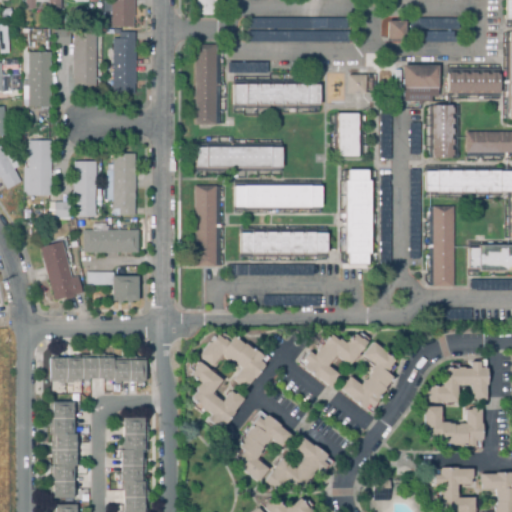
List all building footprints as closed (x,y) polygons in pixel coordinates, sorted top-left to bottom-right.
[(57,0),(57,10),(46,10),(46,3),(33,3),(33,10),(23,10),(23,0),(57,0)] [(131,0),(131,29),(109,28),(109,0),(131,0)] [(194,16),(193,0),(212,0),(213,16),(194,16)] [(511,21),(503,21),(503,1),(511,1),(511,21)] [(457,29),(411,28),(411,18),(457,19),(457,29)] [(346,29),(246,29),(246,19),(346,19),(346,29)] [(386,40),(385,23),(402,22),(403,39),(386,40)] [(52,47),(52,32),(68,32),(69,47),(52,47)] [(94,87),(72,87),(72,32),(94,32),(94,87)] [(344,44),(246,43),(246,32),(344,33),(344,44)] [(457,44),(411,43),(411,32),(457,33),(457,44)] [(133,94),(111,94),(110,40),(117,40),(117,33),(133,33),(133,94)] [(48,108),(25,108),(26,53),(48,53),(48,108)] [(193,126),(192,54),(213,53),(214,126),(193,126)] [(226,74),(226,64),(265,63),(265,74),(226,74)] [(429,103),(401,103),(401,66),(436,67),(436,98),(429,98),(429,103)] [(497,94),(445,94),(445,74),(498,74),(497,94)] [(364,95),(346,94),(346,76),(364,76),(364,95)] [(0,79),(7,79),(8,91),(15,91),(15,99),(8,100),(7,92),(0,92),(0,79)] [(317,105),(230,105),(230,85),(317,86),(317,105)] [(389,160),(378,160),(378,106),(388,106),(389,160)] [(449,159),(430,159),(431,107),(450,107),(449,159)] [(355,157),(336,157),(336,116),(355,116),(355,157)] [(418,160),(408,160),(408,124),(418,124),(418,160)] [(511,154),(464,154),(464,133),(511,133),(511,154)] [(48,197),(26,197),(26,142),(48,142),(48,197)] [(279,168),(193,168),(193,148),(279,148),(279,168)] [(4,191),(0,183),(0,151),(6,161),(11,158),(16,167),(11,170),(18,183),(4,191)] [(133,217),(117,218),(117,215),(113,215),(113,210),(111,210),(110,155),(133,155),(133,217)] [(71,218),(70,163),(93,162),(94,218),(71,218)] [(417,260),(407,260),(408,171),(418,171),(417,260)] [(365,265),(346,265),(346,253),(343,253),(343,182),(346,182),(346,172),(365,172),(365,183),(368,183),(368,254),(365,254),(365,265)] [(511,239),(508,240),(508,192),(423,193),(423,173),(509,172),(510,187),(511,186),(511,239)] [(389,266),(378,266),(378,177),(389,177),(389,266)] [(213,267),(192,266),(194,187),(215,187),(213,267)] [(318,208),(232,207),(232,187),(319,188),(318,208)] [(67,219),(52,219),(52,203),(67,204),(67,219)] [(451,288),(430,288),(430,207),(451,207),(451,288)] [(136,254),(81,254),(81,231),(136,231),(136,254)] [(324,255),(237,254),(237,234),(324,234),(324,255)] [(65,302),(64,299),(52,302),(38,249),(60,243),(69,279),(76,277),(80,294),(72,297),(73,300),(65,302)] [(511,272),(476,272),(476,270),(466,270),(466,249),(477,249),(477,247),(511,247),(511,272)] [(317,276),(228,276),(228,266),(317,266),(317,276)] [(136,303),(109,303),(109,287),(86,287),(86,273),(111,273),(111,277),(136,277),(136,303)] [(511,291),(469,291),(469,280),(511,280),(511,291)] [(323,307),(261,307),(261,297),(323,297),(323,307)] [(437,320),(437,310),(469,310),(469,320),(437,320)] [(242,390),(230,381),(239,370),(219,355),(210,367),(196,357),(214,334),(227,343),(231,337),(252,352),(253,351),(260,357),(257,361),(262,365),(251,380),(251,379),(242,390)] [(327,389),(301,368),(305,363),(301,360),(307,352),(311,356),(327,335),(336,342),(337,341),(344,346),(352,335),(364,343),(346,366),(334,356),(325,367),(337,377),(327,389)] [(363,409),(336,390),(345,376),(359,386),(373,365),(360,357),(369,344),(393,360),(384,373),(391,378),(371,408),(366,405),(363,409)] [(48,358),(82,358),(82,355),(113,355),(113,358),(144,358),(144,382),(142,382),(143,384),(137,384),(136,382),(121,382),(121,384),(115,384),(114,382),(112,382),(105,381),(105,380),(90,380),(90,382),(73,382),(73,383),(59,383),(59,382),(48,382),(48,358)] [(455,404),(426,403),(426,388),(440,388),(440,378),(443,378),(443,368),(468,369),(468,362),(479,363),(479,369),(485,369),(485,386),(484,386),(483,403),(474,403),(474,400),(469,400),(470,386),(455,386),(455,404)] [(213,427),(205,421),(208,416),(198,408),(199,406),(189,398),(200,384),(188,375),(195,364),(219,382),(209,395),(220,403),(228,391),(241,401),(222,427),(216,423),(213,427)] [(50,402),(73,403),(73,404),(76,404),(76,411),(73,411),(73,426),(75,426),(76,432),(74,432),(74,434),(76,434),(76,435),(78,435),(78,442),(75,442),(76,457),(78,457),(78,464),(76,464),(76,474),(73,474),(74,489),(76,489),(76,497),(73,497),(73,498),(49,499),(49,466),(51,466),(51,434),(49,435),(49,427),(48,427),(48,411),(49,411),(50,402)] [(477,448),(465,448),(465,446),(444,446),(444,444),(439,444),(439,437),(422,437),(423,407),(439,408),(439,424),(463,424),(463,409),(478,410),(477,448)] [(254,482),(233,463),(241,454),(234,448),(249,430),(250,430),(253,427),(249,424),(255,418),(260,422),(265,416),(288,437),(278,448),(269,441),(253,459),(265,470),(254,482)] [(122,418),(146,418),(146,426),(148,426),(148,441),(146,441),(146,450),(144,450),(145,457),(146,472),(144,472),(144,482),(146,482),(146,490),(148,490),(147,505),(146,505),(146,511),(122,511),(120,511),(120,504),(122,504),(122,489),(120,489),(120,480),(118,480),(118,474),(119,474),(120,458),(118,458),(118,450),(122,449),(122,447),(121,447),(121,443),(122,443),(123,426),(120,426),(120,420),(121,420),(122,418)] [(297,491),(283,480),(274,492),(261,481),(280,459),(293,470),(301,460),(289,450),(299,436),(325,457),(321,462),(325,465),(318,474),(314,471),(297,491)] [(471,511),(448,511),(437,511),(438,486),(432,485),(432,476),(438,476),(438,469),(470,471),(470,481),(467,481),(467,486),(456,485),(455,498),(472,499),(471,511)] [(492,511),(492,491),(476,491),(477,474),(510,474),(510,480),(511,480),(511,511),(492,511)] [(388,502),(371,502),(371,481),(388,481),(388,502)] [(265,511),(262,508),(273,498),(283,509),(289,504),(290,506),(297,499),(308,511),(265,511)]
